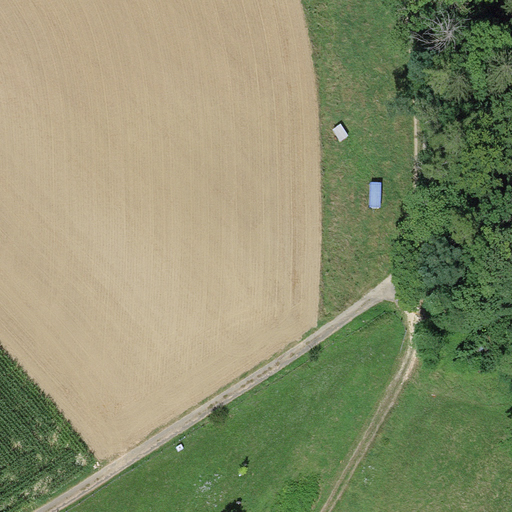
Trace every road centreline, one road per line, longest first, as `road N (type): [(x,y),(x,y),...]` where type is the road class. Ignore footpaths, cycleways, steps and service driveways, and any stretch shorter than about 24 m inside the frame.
road 1 (track): [(43,511),(385,293),(412,306),(415,335),(323,511)]
road 2 (track): [(398,299),(431,198),(433,127),(417,0)]
